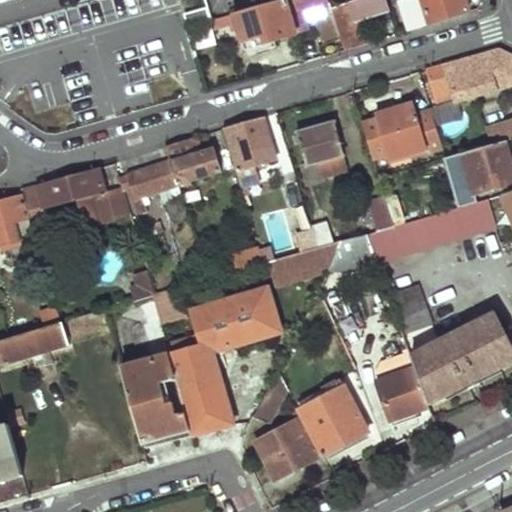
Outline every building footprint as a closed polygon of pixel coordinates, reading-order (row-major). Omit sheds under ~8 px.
[(287,0),(286,0),(235,16),(243,42),(264,35),(267,43),(298,33),(296,27),(287,0)] [(329,0),(287,0),(296,27),(311,22),(308,12),(325,7),(328,17),(318,20),(325,39),(341,34),(333,9),(331,4),(329,0)] [(341,34),(346,50),(370,42),(362,19),(386,11),(382,0),(360,0),(333,9),(341,34)] [(465,0),(422,0),(422,1),(404,7),(410,29),(469,11),(465,0)] [(318,20),(328,17),(325,7),(308,12),(311,22),(318,20)] [(511,55),(501,50),(427,71),(439,106),(458,100),(511,84),(511,55)] [(465,119),(458,100),(439,106),(445,125),(465,119)] [(413,105),(377,116),(378,120),(364,125),(374,157),(387,152),(404,147),(405,152),(426,146),(427,151),(443,146),(432,110),(416,115),(413,105)] [(225,132),(237,171),(279,159),(266,119),(225,132)] [(511,123),(499,128),(500,142),(507,141),(511,139),(511,123)] [(335,124),(298,136),(308,168),(319,165),(324,179),(350,172),(335,124)] [(179,187),(184,203),(193,200),(188,184),(223,174),(216,150),(202,154),(198,140),(168,149),(172,163),(179,187)] [(511,158),(507,141),(500,142),(463,153),(467,168),(488,163),(495,189),(511,184),(511,158)] [(404,147),(387,152),(389,158),(405,152),(404,147)] [(179,187),(172,163),(129,176),(131,183),(123,185),(125,194),(133,192),(140,216),(149,213),(144,197),(179,187)] [(488,163),(467,168),(475,194),(495,189),(488,163)] [(99,169),(39,187),(46,210),(78,201),(86,229),(114,220),(99,169)] [(129,176),(121,178),(123,185),(131,183),(129,176)] [(37,237),(38,239),(53,234),(46,210),(39,187),(23,191),(25,197),(37,237)] [(511,191),(502,194),(511,218),(511,191)] [(400,214),(394,196),(386,198),(394,226),(422,217),(432,214),(429,205),(400,214)] [(0,248),(37,237),(25,197),(0,204),(0,248)] [(432,214),(422,217),(431,246),(497,226),(488,197),(432,214)] [(394,226),(386,198),(371,203),(379,231),(394,226)] [(173,223),(189,218),(184,203),(169,207),(173,223)] [(314,230),(310,216),(290,222),(301,254),(320,249),(314,230)] [(379,231),(368,234),(377,263),(431,246),(422,217),(394,226),(379,231)] [(320,249),(334,244),(329,225),(314,230),(320,249)] [(301,254),(267,265),(273,285),(348,262),(351,271),(377,263),(368,234),(334,244),(320,249),(301,254)] [(148,271),(130,277),(137,302),(155,297),(148,271)] [(389,295),(403,335),(432,325),(417,284),(389,295)] [(180,288),(154,295),(162,324),(188,317),(180,288)] [(170,358),(165,360),(171,381),(181,416),(185,435),(187,438),(234,425),(214,353),(282,331),(268,288),(192,311),(199,336),(167,346),(170,358)] [(511,362),(511,350),(494,316),(412,358),(428,405),(468,385),(471,389),(481,384),(479,379),(500,368),(511,362)] [(0,342),(0,364),(9,362),(11,364),(70,347),(63,324),(0,342)] [(412,358),(404,337),(394,341),(405,372),(376,383),(390,421),(429,408),(428,405),(412,358)] [(165,360),(123,370),(143,445),(185,435),(181,416),(174,418),(169,405),(164,406),(159,385),(171,381),(165,360)] [(500,368),(479,379),(481,384),(502,373),(500,368)] [(277,370),(256,413),(271,420),(287,389),(277,370)] [(468,385),(447,396),(449,400),(471,389),(468,385)] [(345,387),(299,411),(322,453),(324,456),(368,433),(345,387)] [(11,403),(8,391),(3,392),(7,405),(11,404),(11,403)] [(268,436),(256,442),(275,480),(317,458),(316,455),(322,453),(299,411),(294,414),(298,422),(284,428),(281,424),(266,432),(268,436)] [(0,485),(25,478),(12,427),(0,430),(0,485)]
